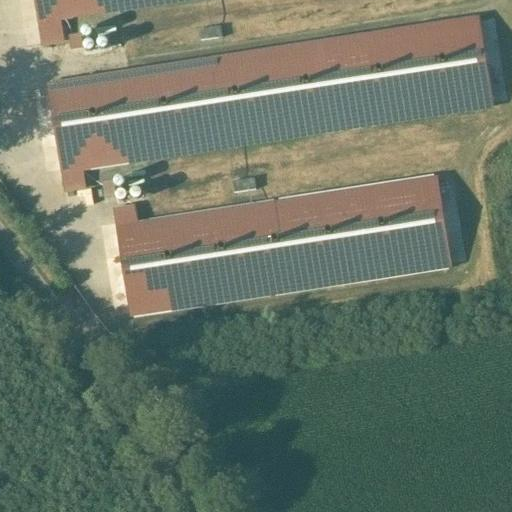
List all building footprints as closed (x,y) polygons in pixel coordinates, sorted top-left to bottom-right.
[(35,0),(38,21),(59,18),(174,0),(35,0)] [(59,18),(38,21),(42,44),(62,41),(59,18)] [(479,22),(50,89),(63,171),(82,168),(492,104),(479,22)] [(89,40),(93,38),(94,34),(92,31),(88,29),(84,31),(82,35),(84,39),(89,40)] [(81,37),(69,38),(71,50),(83,49),(81,37)] [(99,49),(102,51),(107,51),(110,47),(108,42),(104,40),(100,42),(98,46),(99,49)] [(85,50),(88,53),(92,53),(96,50),(96,46),(93,43),(88,43),(85,46),(85,50)] [(82,168),(63,171),(66,191),(85,188),(82,168)] [(115,185),(117,188),(122,190),(126,187),(126,182),(123,178),(117,179),(115,182),(115,185)] [(137,229),(118,232),(131,315),(450,265),(437,183),(137,229)] [(114,184),(103,185),(104,198),(115,196),(114,184)] [(136,200),(140,200),(143,197),(143,193),(139,190),(135,190),(132,193),(132,198),(136,200)] [(123,203),(127,202),(128,198),(127,194),(123,192),(119,193),(117,197),(118,202),(123,203)] [(115,212),(118,232),(137,229),(134,209),(115,212)]
